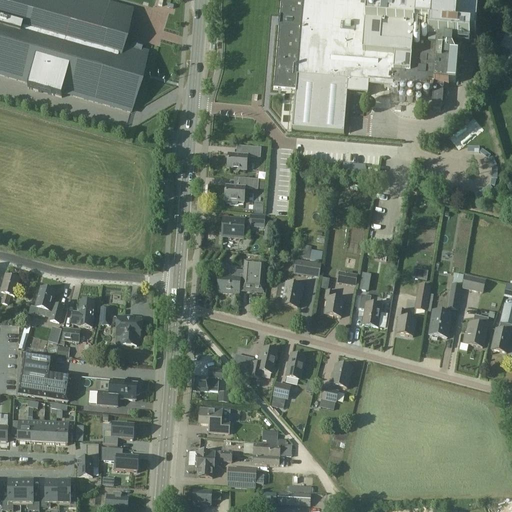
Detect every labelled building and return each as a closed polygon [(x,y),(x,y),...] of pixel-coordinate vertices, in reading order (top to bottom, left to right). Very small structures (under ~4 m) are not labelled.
[(89,0),(0,0),(0,76),(29,85),(28,89),(61,99),(63,94),(131,113),(147,54),(141,53),(143,49),(132,46),(131,50),(122,47),(132,12),(89,0)] [(115,0),(114,6),(121,9),(123,0),(115,0)] [(281,0),(281,11),(279,11),(279,13),(280,13),(279,22),(278,22),(278,24),(280,25),(274,89),(295,90),(292,130),(343,135),(346,95),(353,95),(360,96),(361,96),(368,97),(368,89),(369,84),(433,89),(431,107),(431,110),(441,111),(442,88),(433,87),(433,84),(439,85),(449,86),(449,83),(456,84),(458,59),(451,59),(452,44),(454,44),(455,39),(469,40),(470,29),(474,29),(476,0),(281,0)] [(228,156),(227,171),(233,171),(234,173),(236,174),(237,173),(239,171),(246,172),(247,158),(259,159),(260,150),(244,149),(243,157),(228,156)] [(226,188),(225,203),(231,203),(231,205),(236,205),(237,203),(244,204),(245,190),(257,191),(257,190),(257,183),(258,182),(242,181),(241,189),(226,188)] [(406,209),(416,214),(419,206),(409,202),(406,209)] [(250,222),(250,228),(264,229),(265,218),(251,217),(250,222)] [(223,220),(222,238),(243,240),(243,232),(249,233),(250,228),(250,222),(244,222),(223,220)] [(360,255),(372,256),(373,245),(361,244),(360,255)] [(301,247),(299,260),(321,264),(323,255),(311,254),(312,249),(301,247)] [(295,267),(294,275),(318,279),(320,266),(295,262),(295,267)] [(219,276),(217,294),(239,296),(240,290),(243,290),(244,291),(244,292),(249,292),(249,291),(256,291),(256,293),(261,293),(261,292),(262,292),(265,265),(245,263),(244,273),(230,272),(230,277),(219,276)] [(339,274),(337,284),(355,288),(357,278),(339,274)] [(5,278),(1,295),(4,296),(3,300),(2,305),(7,306),(10,298),(14,299),(19,282),(5,278)] [(465,279),(462,292),(483,297),(486,283),(465,279)] [(278,288),(276,301),(278,304),(282,304),(282,307),(297,310),(300,296),(302,297),(303,289),(286,285),(286,287),(281,287),(278,288)] [(418,295),(415,311),(426,313),(428,297),(430,288),(419,286),(418,295)] [(129,287),(116,287),(117,302),(129,301),(129,287)] [(452,287),(448,311),(458,312),(462,289),(452,287)] [(42,290),(36,309),(39,310),(38,317),(44,318),(46,312),(49,313),(54,293),(42,290)] [(328,301),(325,317),(341,320),(343,303),(332,301),(333,294),(326,293),(325,300),(328,301)] [(361,296),(359,311),(365,312),(362,327),(378,330),(381,308),(370,306),(371,298),(367,297),(361,296)] [(73,314),(72,326),(78,327),(78,328),(92,329),(94,304),(81,303),(80,313),(77,315),(73,314)] [(50,320),(50,322),(59,324),(63,308),(54,306),(50,320)] [(501,324),(499,332),(496,331),(491,351),(506,355),(510,334),(511,327),(511,326),(511,307),(505,306),(501,324)] [(101,309),(99,326),(111,327),(113,310),(101,309)] [(399,320),(397,336),(412,338),(415,322),(404,320),(405,313),(398,312),(397,319),(399,320)] [(433,313),(429,337),(431,337),(432,340),(436,341),(438,339),(446,340),(450,315),(433,313)] [(471,325),(466,344),(468,345),(468,346),(482,349),(486,328),(488,320),(474,317),(473,324),(473,325),(471,325)] [(118,318),(116,337),(121,337),(121,346),(124,346),(126,348),(131,349),(133,347),(137,347),(137,339),(140,339),(142,320),(118,318)] [(52,329),(48,344),(58,347),(62,332),(52,329)] [(62,332),(58,347),(64,347),(65,343),(79,344),(80,332),(64,330),(64,332),(62,332)] [(23,335),(19,350),(24,352),(28,336),(23,335)] [(48,356),(57,353),(58,349),(57,348),(46,350),(48,356)] [(69,360),(70,349),(59,348),(58,359),(69,360)] [(87,349),(87,351),(82,350),(82,361),(93,362),(94,349),(87,349)] [(263,350),(259,366),(252,364),(249,378),(260,380),(262,373),(271,375),(276,353),(263,350)] [(68,403),(72,378),(51,375),(53,360),(24,356),(18,396),(68,403)] [(291,356),(286,378),(299,381),(304,359),(291,356)] [(244,359),(236,357),(235,364),(241,372),(244,359)] [(351,370),(336,367),(331,387),(347,390),(351,370)] [(194,379),(193,392),(218,394),(218,381),(221,382),(222,373),(208,372),(208,380),(194,379)] [(110,394),(99,393),(98,407),(117,408),(118,400),(125,401),(135,402),(136,396),(138,397),(140,395),(140,389),(139,388),(137,387),(137,386),(125,385),(125,382),(111,381),(110,394)] [(284,408),(286,400),(289,400),(292,386),(277,383),(273,397),(274,397),(272,405),(284,408)] [(315,384),(308,383),(306,393),(312,394),(315,384)] [(334,410),(335,404),(338,393),(323,390),(319,407),(334,410)] [(228,404),(228,396),(218,396),(218,403),(228,404)] [(222,413),(200,411),(199,427),(216,428),(215,434),(209,434),(229,436),(229,426),(221,425),(222,413)] [(13,423),(12,437),(18,437),(18,444),(31,444),(32,424),(19,424),(13,423)] [(32,424),(31,444),(43,445),(44,425),(32,424)] [(44,425),(43,445),(55,446),(56,425),(44,425)] [(56,425),(55,446),(67,446),(68,426),(56,425)] [(104,432),(103,447),(117,448),(118,441),(133,442),(134,428),(113,426),(112,433),(104,432)] [(274,438),(274,428),(260,427),(259,438),(274,438)] [(248,448),(249,439),(241,438),(240,447),(248,448)] [(289,459),(290,448),(254,446),(253,457),(280,459),(280,458),(289,459)] [(77,464),(77,468),(79,468),(79,479),(92,479),(92,470),(98,470),(98,447),(86,447),(86,461),(79,461),(79,464),(77,464)] [(214,454),(199,452),(198,457),(198,462),(196,461),(196,467),(197,467),(197,470),(197,478),(212,480),(213,473),(214,465),(221,466),(221,463),(231,464),(232,455),(221,454),(221,455),(214,454)] [(284,467),(285,460),(280,460),(280,459),(253,457),(253,465),(284,467)] [(114,458),(113,472),(137,474),(138,460),(114,458)] [(256,472),(229,470),(228,483),(255,485),(264,486),(264,478),(256,477),(256,472)] [(2,499),(2,511),(13,511),(13,507),(21,508),(21,484),(8,484),(8,499),(2,499)] [(21,484),(21,508),(28,508),(28,511),(39,511),(39,500),(33,500),(33,484),(21,484)] [(41,500),(41,509),(51,509),(51,505),(57,505),(57,508),(58,508),(58,484),(45,484),(45,500),(41,500)] [(58,484),(58,508),(75,508),(75,500),(70,500),(70,495),(71,484),(58,484)] [(193,492),(193,506),(195,506),(196,508),(200,508),(202,507),(210,507),(211,501),(220,502),(221,495),(211,494),(211,493),(193,492)] [(276,505),(276,495),(264,494),(263,504),(276,505)] [(278,495),(278,505),(279,505),(279,506),(310,508),(311,496),(280,494),(280,495),(278,495)] [(106,506),(128,507),(128,498),(118,498),(118,495),(113,495),(113,497),(107,497),(106,506)]
